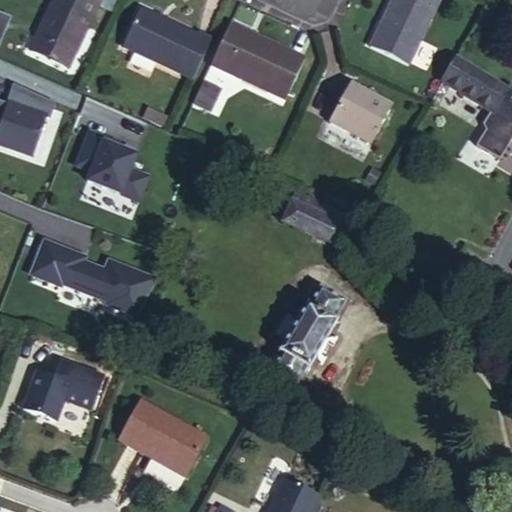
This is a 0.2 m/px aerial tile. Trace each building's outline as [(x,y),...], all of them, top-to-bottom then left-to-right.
[(100,0),(53,0),(37,39),(76,56),(100,0)] [(440,1),(436,0),(393,0),(370,50),(409,69),(440,1)] [(122,49),(193,81),(211,43),(139,10),(122,49)] [(229,26),(210,67),(286,102),(304,61),(229,26)] [(76,56),(37,39),(30,54),(70,71),(76,56)] [(511,89),(510,88),(507,93),(458,63),(444,86),(492,116),(493,116),(511,127),(511,89)] [(205,78),(192,105),(206,112),(219,85),(205,78)] [(49,120),(56,104),(13,85),(5,103),(0,101),(0,147),(27,159),(44,117),(49,120)] [(392,109),(350,86),(329,123),(372,147),(392,109)] [(106,141),(90,135),(77,168),(92,174),(88,184),(139,204),(148,180),(130,172),(136,158),(116,150),(104,146),(106,141)] [(273,187),(255,179),(250,192),(268,200),(273,187)] [(350,217),(296,193),(282,224),(337,248),(350,217)] [(45,243),(32,276),(61,288),(62,285),(109,304),(107,306),(138,319),(153,280),(110,263),(106,273),(83,264),(85,260),(45,243)] [(342,303),(320,290),(309,310),(306,308),(279,355),(283,356),(271,376),(294,389),(306,368),(309,371),(335,324),(331,323),(342,303)] [(215,356),(200,347),(189,366),(189,375),(197,379),(206,373),(215,356)] [(102,380),(57,362),(51,378),(34,372),(19,411),(51,424),(60,402),(88,413),(102,380)] [(143,406),(123,445),(155,462),(158,457),(193,474),(210,439),(143,406)] [(193,474),(158,457),(155,462),(190,479),(193,474)] [(309,511),(317,496),(284,481),(270,511),(309,511)]
